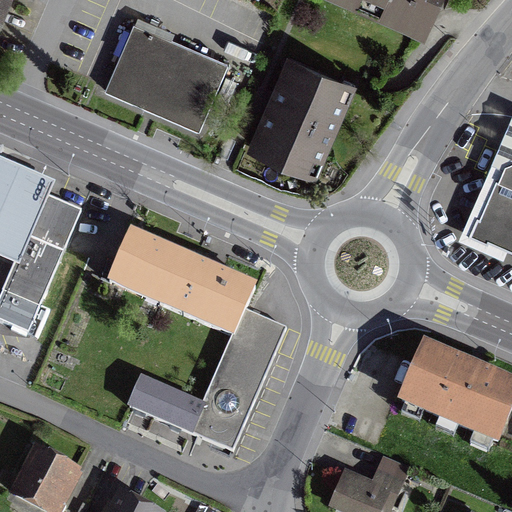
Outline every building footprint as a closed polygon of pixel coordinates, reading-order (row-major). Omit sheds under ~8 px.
[(349,0),(413,27),(415,21),(427,26),(438,0),(349,0)] [(229,64),(133,23),(104,90),(200,132),(229,64)] [(254,147),(305,169),(311,155),(318,158),(343,100),(336,97),(342,83),(291,61),(254,147)] [(55,180),(0,156),(0,254),(16,261),(45,196),(49,198),(55,180)] [(489,240),(511,250),(511,161),(505,164),(499,179),(496,178),(479,216),(477,216),(469,234),(488,243),(489,240)] [(210,169),(220,173),(221,169),(211,164),(210,169)] [(16,261),(0,298),(0,321),(29,334),(82,212),(49,198),(45,196),(16,261)] [(131,235),(110,284),(233,337),(234,338),(246,312),(255,290),(131,235)] [(246,312),(234,338),(233,337),(202,406),(142,380),(130,408),(233,453),(287,330),(246,312)] [(511,385),(425,348),(403,401),(498,442),(511,409),(511,385)] [(63,511),(66,507),(59,503),(75,472),(39,453),(16,496),(46,511),(63,511)] [(347,478),(334,508),(344,511),(390,511),(402,484),(378,473),(372,488),(347,478)] [(149,511),(122,497),(113,511),(149,511)]
